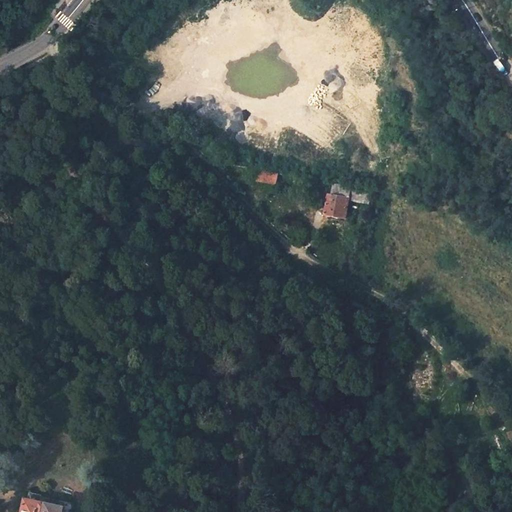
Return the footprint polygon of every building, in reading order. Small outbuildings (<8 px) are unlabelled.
[(259,181),(276,184),(278,174),(261,171),(259,181)] [(308,186),(328,190),(329,184),(309,180),(308,186)] [(346,217),(351,188),(335,185),(333,195),(328,194),(325,214),(346,217)] [(364,202),(366,191),(358,190),(356,201),(364,202)] [(436,358),(419,349),(401,381),(416,407),(422,414),(435,386),(437,379),(428,374),(436,358)] [(447,416),(444,413),(433,421),(435,424),(437,422),(438,423),(447,416)] [(510,419),(507,413),(497,418),(500,424),(510,419)] [(65,511),(68,502),(32,494),(31,502),(29,501),(26,511),(65,511)]
